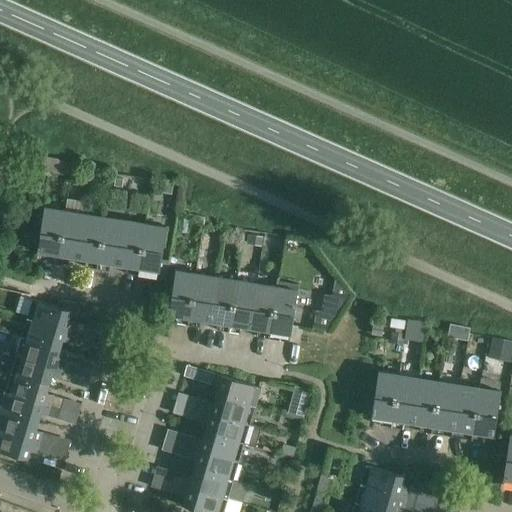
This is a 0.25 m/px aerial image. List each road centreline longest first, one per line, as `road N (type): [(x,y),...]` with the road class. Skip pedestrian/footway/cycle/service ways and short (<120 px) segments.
road 1 (primary): [(511,238),(0,7)]
road 2 (residential): [(111,465),(77,457),(111,348),(140,341)]
road 3 (residential): [(25,280),(141,306),(140,341)]
road 4 (residential): [(111,465),(135,473),(171,350)]
road 5 (residential): [(479,507),(472,472),(366,437)]
